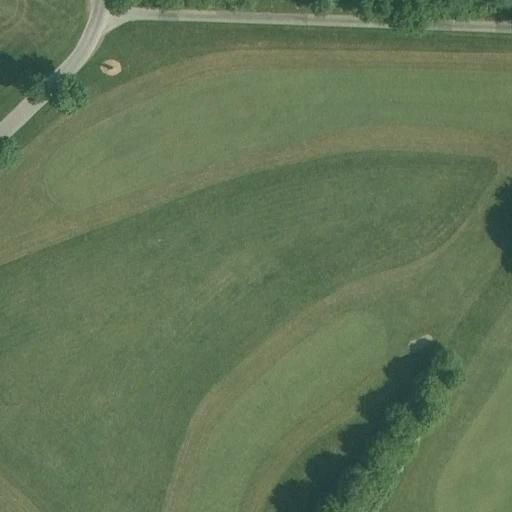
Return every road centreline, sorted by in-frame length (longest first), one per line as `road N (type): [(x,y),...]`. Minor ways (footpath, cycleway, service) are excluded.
road 1 (unclassified): [(511,30),(105,17)]
road 2 (unclassified): [(0,136),(86,54),(105,17)]
